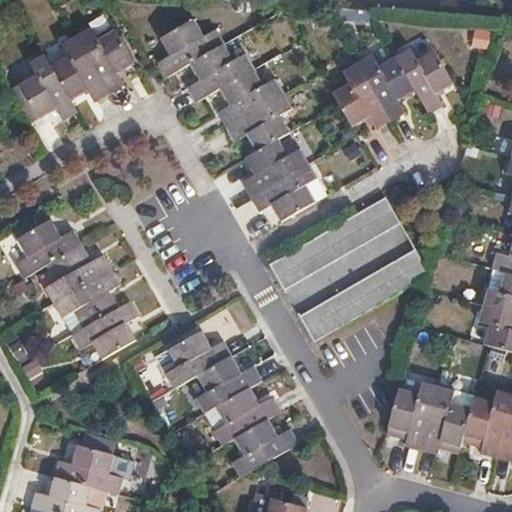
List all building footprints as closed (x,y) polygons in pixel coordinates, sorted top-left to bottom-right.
[(168,78),(191,65),(225,45),(225,44),(217,30),(205,36),(196,20),(161,39),(170,56),(159,63),(168,78)] [(119,74),(135,64),(115,30),(98,40),(92,29),(77,37),(110,94),(124,86),(119,74)] [(110,94),(77,37),(62,46),(68,58),(52,67),(72,101),(89,91),(96,103),(110,94)] [(198,103),(221,90),(255,70),(254,69),(246,54),(234,61),(225,45),(191,65),(201,80),(189,87),(198,103)] [(396,57),(416,91),(430,114),(445,104),(439,93),(456,83),(437,50),(419,59),(413,48),(396,57)] [(358,64),(391,120),(407,111),(400,100),(416,91),(396,57),(380,66),(374,55),(358,64)] [(72,101),(52,67),(45,56),(31,64),(37,75),(21,86),(40,119),(57,110),(64,122),(78,112),(72,101)] [(333,93),(353,127),(370,117),(377,128),(391,120),(358,64),(344,72),(351,83),(333,93)] [(219,113),(227,128),(285,95),(284,94),(276,79),(264,86),(255,70),(221,90),(230,106),(219,113)] [(247,136),(257,153),(280,140),(292,133),(282,115),(293,109),(285,95),(227,128),(235,143),(247,136)] [(257,153),(245,159),(255,176),(244,183),(252,198),(310,165),(301,149),(290,156),(280,140),(257,153)] [(310,165),(252,198),(261,212),(272,206),(282,223),(316,203),(307,186),(318,179),(310,165)] [(388,231),(401,224),(386,198),(373,205),(388,231)] [(373,205),(360,213),(375,239),(388,231),(373,205)] [(360,213),(347,220),(362,246),(375,239),(360,213)] [(24,279),(49,265),(83,246),(74,231),(63,237),(53,220),(19,240),(28,257),(16,264),(24,279)] [(347,220),(335,228),(350,254),(362,246),(347,220)] [(335,228),(322,235),(337,261),(350,254),(335,228)] [(322,235),(309,242),(324,268),(337,261),(322,235)] [(309,242),(296,250),(311,276),(324,268),(309,242)] [(47,288),(56,303),(113,270),(104,255),(92,261),(83,246),(49,265),(58,281),(47,288)] [(511,247),(510,256),(498,253),(494,270),(505,273),(511,275),(511,247)] [(296,250),(284,257),(299,283),(311,276),(296,250)] [(418,284),(431,276),(416,250),(403,257),(418,284)] [(284,257),(270,265),(285,291),(299,283),(284,257)] [(405,291),(418,284),(403,257),(390,265),(405,291)] [(392,298),(405,291),(390,265),(377,272),(392,298)] [(74,311),(84,329),(119,309),(109,291),(121,284),(113,270),(56,303),(63,317),(74,311)] [(377,272),(365,280),(379,305),(392,298),(377,272)] [(511,275),(505,273),(499,292),(489,289),(484,306),(511,313),(511,275)] [(365,280),(352,287),(367,313),(379,305),(365,280)] [(352,287),(339,294),(354,320),(367,313),(352,287)] [(339,294),(326,302),(341,328),(354,320),(339,294)] [(92,343),(103,361),(137,341),(128,323),(139,316),(131,302),(119,309),(84,329),(74,336),(82,350),(92,343)] [(326,302),(313,309),(329,335),(341,328),(326,302)] [(511,313),(484,306),(480,322),(491,326),(485,346),(511,352),(511,313)] [(313,309),(300,317),(315,343),(329,335),(313,309)] [(167,374),(175,390),(198,377),(233,357),(224,342),(203,332),(169,351),(178,368),(167,374)] [(242,373),(233,357),(198,377),(208,392),(197,399),(206,414),(217,408),(252,388),(263,381),(254,366),(242,373)] [(400,388),(397,399),(390,427),(401,431),(400,438),(407,440),(406,446),(422,450),(440,386),(423,382),(419,393),(400,388)] [(440,386),(422,450),(423,450),(438,454),(440,449),(447,451),(450,444),(462,447),(465,435),(473,408),(453,402),(455,391),(440,386)] [(215,430),(223,446),(236,439),(270,420),(282,413),(272,398),(261,404),(252,388),(217,408),(226,424),(215,430)] [(476,396),(473,408),(465,435),(477,439),(475,446),(482,448),(482,454),(498,458),(511,406),(511,393),(499,390),(495,401),(476,396)] [(511,406),(498,458),(511,462),(511,406)] [(233,462),(242,478),(250,473),(300,445),(290,429),(279,436),(270,420),(236,439),(244,455),(233,462)] [(93,488),(120,496),(124,477),(112,474),(116,456),(78,445),(73,464),(60,460),(55,478),(93,488)] [(33,510),(41,511),(100,511),(101,509),(88,506),(93,488),(55,478),(50,495),(37,492),(33,510)] [(308,511),(309,508),(271,499),(267,511),(308,511)]
